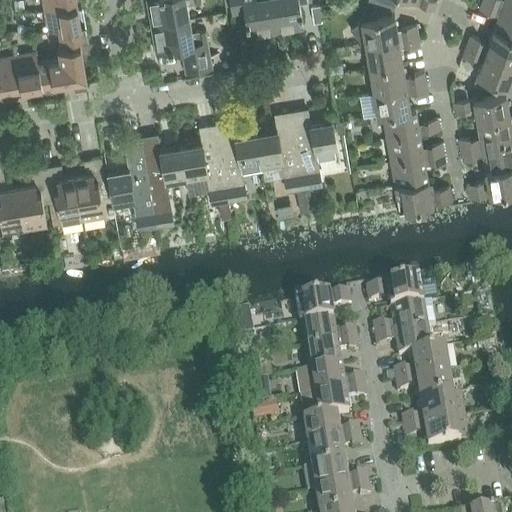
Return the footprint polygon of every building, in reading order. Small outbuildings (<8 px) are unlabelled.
[(42,0),(44,10),(77,5),(76,0),(42,0)] [(150,0),(154,24),(190,18),(187,4),(201,2),(200,0),(150,0)] [(275,29),(270,0),(229,0),(231,14),(244,12),(248,33),(275,29)] [(270,0),(275,29),(303,24),(299,2),(312,0),(311,0),(270,0)] [(406,0),(434,10),(437,1),(434,0),(406,0)] [(498,16),(493,30),(511,36),(511,11),(482,0),(479,9),(498,16)] [(511,0),(482,0),(511,11),(511,0)] [(77,5),(44,10),(48,31),(59,29),(61,41),(87,36),(85,24),(80,24),(77,5)] [(361,20),(365,44),(418,35),(416,24),(406,26),(406,28),(396,30),(394,14),(361,20)] [(190,18),(154,24),(159,52),(181,48),(185,73),(212,68),(206,29),(192,32),(190,18)] [(470,35),(466,45),(511,62),(511,36),(493,30),(488,44),(479,41),(479,38),(470,35)] [(365,44),(369,68),(402,63),(399,48),(409,46),(410,48),(420,47),(418,35),(365,44)] [(60,58),(49,60),(52,78),(63,75),(65,84),(86,80),(83,58),(90,56),(88,42),(58,47),(60,58)] [(511,75),(511,62),(466,45),(462,56),(472,60),(473,57),(482,61),(476,76),(508,87),(511,75)] [(36,51),(16,54),(21,87),(41,84),(41,88),(65,84),(63,75),(52,78),(49,60),(38,62),(36,51)] [(21,87),(16,54),(0,57),(0,95),(2,95),(2,90),(21,87)] [(369,68),(373,92),(426,83),(424,72),(414,74),(414,76),(405,78),(402,63),(369,68)] [(377,116),(383,115),(383,114),(410,110),(410,109),(408,95),(417,93),(418,95),(428,94),(426,83),(373,92),(377,116)] [(474,108),(477,122),(510,117),(506,93),(453,102),(455,113),(465,112),(465,109),(474,108)] [(383,115),(387,138),(420,132),(415,108),(410,109),(410,110),(383,114),(383,115)] [(309,111),(291,114),(304,187),(321,184),(317,159),(338,155),(331,119),(311,122),(309,111)] [(276,128),(256,132),(262,168),(282,164),(286,190),(304,187),(291,114),(274,117),(276,128)] [(477,122),(481,146),(511,140),(511,129),(510,117),(477,122)] [(438,118),(432,119),(427,119),(428,122),(423,123),(424,132),(440,129),(438,118)] [(233,124),(216,127),(228,200),(246,197),(241,171),(262,168),(256,132),(235,135),(233,124)] [(201,141),(181,145),(186,181),(207,177),(211,203),(228,200),(216,127),(199,130),(201,141)] [(387,138),(391,162),(424,156),(420,132),(387,138)] [(158,137),(141,140),(155,226),(173,223),(166,184),(186,181),(181,145),(160,148),(158,137)] [(459,138),(461,150),(476,147),(475,138),(470,139),(469,137),(459,138)] [(155,226),(141,140),(124,143),(128,167),(107,171),(113,207),(134,204),(138,229),(155,226)] [(511,140),(481,146),(485,170),(511,165),(511,140)] [(427,146),(428,155),(444,153),(442,141),(431,143),(432,146),(427,146)] [(476,147),(461,150),(463,161),(473,159),(473,157),(477,156),(476,147)] [(444,153),(428,155),(430,164),(435,163),(435,166),(446,164),(444,153)] [(391,162),(395,185),(428,180),(424,156),(391,162)] [(91,173),(75,176),(82,219),(104,216),(100,193),(107,192),(101,157),(89,159),(91,173)] [(56,165),(44,167),(49,202),(56,201),(60,223),(82,219),(75,176),(58,179),(56,165)] [(502,192),(504,200),(511,198),(511,165),(485,170),(487,180),(466,183),(469,197),(502,192)] [(34,183),(17,186),(24,229),(46,225),(43,203),(49,202),(44,167),(31,169),(34,183)] [(428,180),(395,185),(399,211),(400,217),(420,214),(418,206),(436,203),(452,200),(449,186),(429,190),(428,180)] [(0,185),(0,218),(2,233),(24,229),(17,186),(1,189),(0,185)] [(388,299),(390,309),(423,303),(418,271),(398,274),(399,282),(366,288),(368,302),(388,299)] [(294,292),(300,324),(333,319),(331,308),(351,305),(349,291),(347,291),(315,297),(314,289),(294,292)] [(372,325),(374,336),(427,327),(436,325),(432,302),(423,303),(390,309),(393,324),(383,326),(383,323),(372,325)] [(300,324),(304,348),(357,339),(355,328),(344,330),(345,332),(335,334),(333,319),(300,324)] [(398,357),(411,354),(431,351),(431,350),(427,327),(374,336),(376,347),(386,345),(386,343),(395,341),(398,357)] [(304,348),(308,372),(341,366),(338,351),(348,350),(348,352),(359,350),(357,339),(304,348)] [(393,370),(395,381),(448,372),(444,348),(431,350),(431,351),(411,354),(414,369),(404,371),(404,368),(393,370)] [(270,365),(254,368),(256,380),(260,379),(267,378),(272,377),(270,365)] [(308,372),(312,395),(365,386),(363,375),(353,377),(353,379),(343,381),(341,366),(308,372)] [(417,386),(419,401),(452,396),(448,372),(395,381),(397,392),(408,391),(407,388),(417,386)] [(304,421),(316,419),(336,416),(349,414),(346,399),(356,397),(356,399),(367,398),(365,386),(312,395),(300,397),(304,421)] [(268,400),(266,390),(262,390),(258,391),(259,402),(264,401),(268,401),(268,400)] [(401,417),(403,428),(464,418),(460,394),(452,396),(419,401),(422,416),(412,418),(412,416),(401,417)] [(478,408),(479,414),(489,413),(487,403),(480,404),(478,408)] [(274,414),(272,404),(265,405),(262,406),(252,407),(254,417),(264,416),(266,415),(274,414)] [(303,421),(307,445),(360,436),(358,425),(348,426),(348,429),(338,430),(336,416),(316,419),(304,421),(303,421)] [(464,418),(403,428),(405,440),(416,438),(415,435),(425,434),(427,449),(468,442),(464,418)] [(489,429),(490,438),(490,439),(503,437),(501,426),(489,429)] [(307,445),(311,468),(311,469),(344,463),(341,448),(351,446),(352,449),(362,447),(360,436),(307,445)] [(307,494),(315,492),(368,483),(366,472),(356,474),(356,476),(347,478),(344,463),(311,469),(311,468),(303,470),(307,494)] [(315,492),(318,511),(342,511),(352,510),(350,495),(359,494),(360,496),(370,494),(368,483),(315,492)] [(277,498),(276,493),(271,489),(266,490),(268,500),(274,498),(277,498)]
